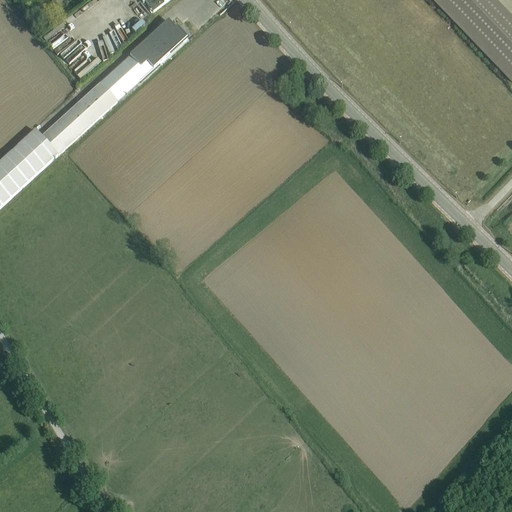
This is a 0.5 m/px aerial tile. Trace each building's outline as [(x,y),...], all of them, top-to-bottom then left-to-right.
[(146,0),(144,2),(153,14),(171,0),(146,0)] [(511,19),(493,0),(430,0),(511,85),(511,19)] [(67,25),(73,34),(89,24),(83,14),(67,25)] [(0,165),(0,210),(177,49),(166,39),(175,31),(169,23),(42,139),(36,132),(0,165)] [(166,39),(177,49),(187,40),(178,29),(175,31),(166,39)] [(75,81),(98,69),(94,63),(87,67),(86,65),(71,72),(75,81)]
